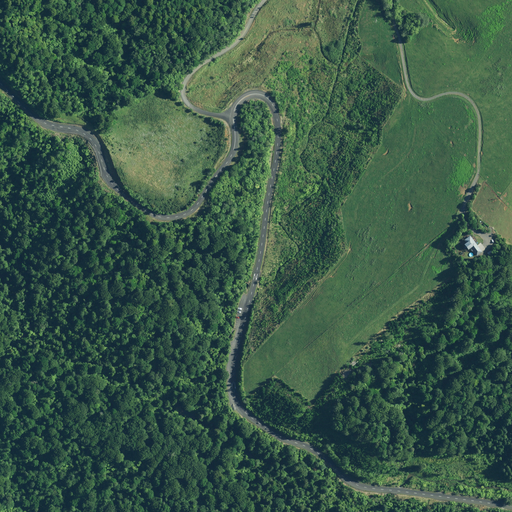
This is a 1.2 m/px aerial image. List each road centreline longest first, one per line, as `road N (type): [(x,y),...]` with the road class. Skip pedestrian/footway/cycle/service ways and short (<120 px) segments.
road 1 (unclassified): [(511,505),(360,483),(243,410),(234,369),(278,131),(261,94),(238,101),(233,116)]
road 2 (unclassified): [(233,116),(231,156),(202,198),(184,214),(158,216),(117,188),(87,135),(32,115),(0,81)]
road 3 (unclassified): [(233,116),(194,108),(184,85),(241,36),(265,0)]
